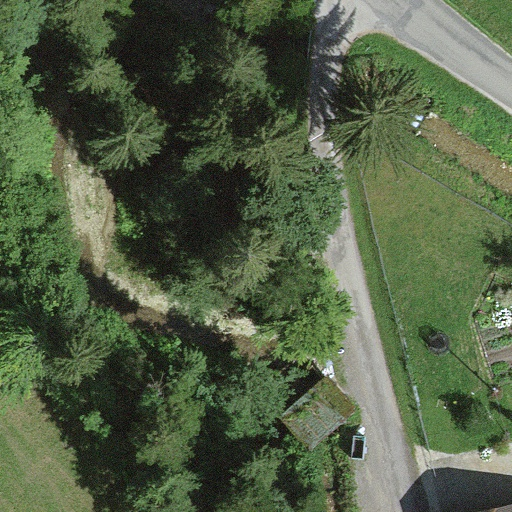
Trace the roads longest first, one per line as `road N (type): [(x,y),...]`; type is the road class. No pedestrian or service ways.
road 1 (track): [(338,0),(325,71),(326,163),(396,511)]
road 2 (unclassified): [(398,0),(511,86)]
